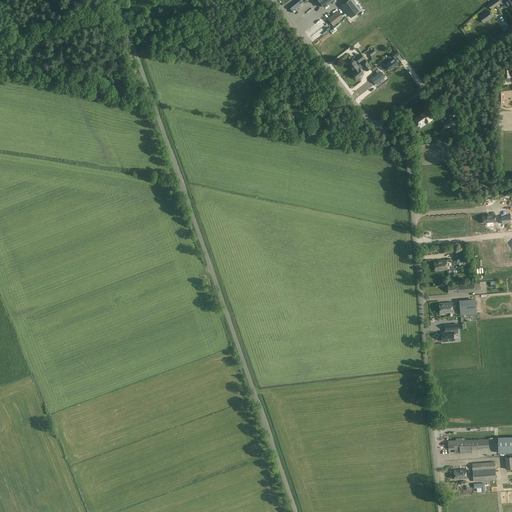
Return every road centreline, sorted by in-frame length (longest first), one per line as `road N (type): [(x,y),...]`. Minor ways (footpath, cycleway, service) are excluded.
road 1 (unclassified): [(295,511),(115,0)]
road 2 (unclassified): [(441,511),(408,164),(376,124)]
road 3 (unclassified): [(376,124),(511,28)]
road 4 (unclassified): [(376,124),(275,0)]
road 5 (unclassified): [(115,0),(0,43)]
